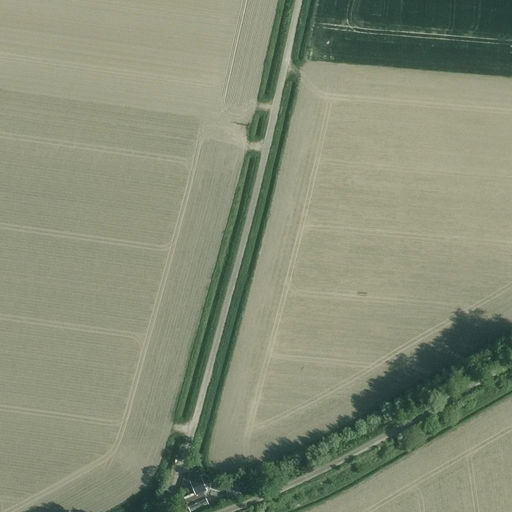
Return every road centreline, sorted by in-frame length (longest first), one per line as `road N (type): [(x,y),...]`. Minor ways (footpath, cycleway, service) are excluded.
road 1 (unclassified): [(154,511),(182,467),(299,0)]
road 2 (unclassified): [(228,511),(316,475),(511,364)]
